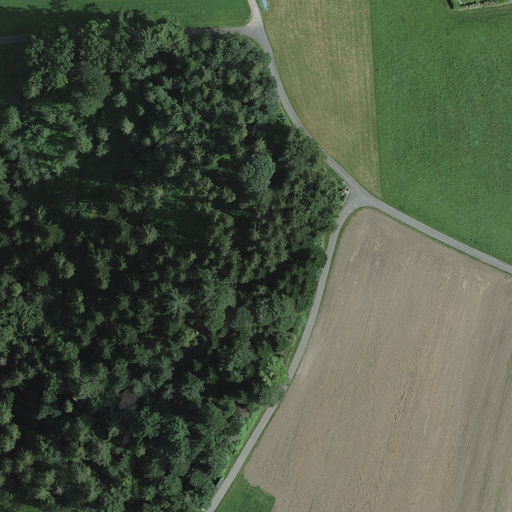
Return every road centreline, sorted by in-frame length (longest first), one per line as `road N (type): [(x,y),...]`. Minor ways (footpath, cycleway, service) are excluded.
road 1 (track): [(360,195),(338,221),(308,327),(276,401),(208,511)]
road 2 (track): [(262,30),(0,40)]
road 3 (track): [(360,195),(288,110),(262,30)]
road 4 (track): [(511,268),(360,195)]
